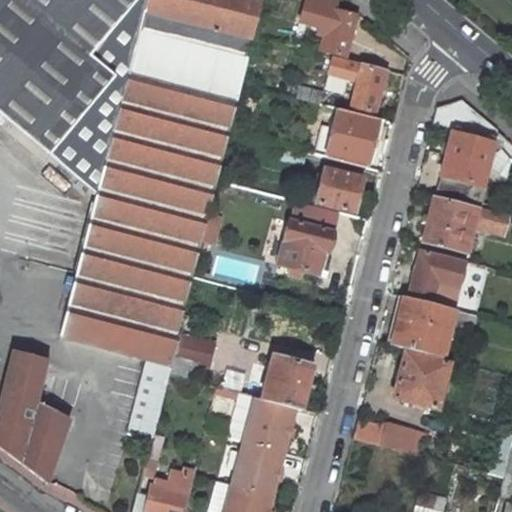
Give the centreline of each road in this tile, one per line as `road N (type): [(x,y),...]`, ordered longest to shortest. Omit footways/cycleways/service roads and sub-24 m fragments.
road 1 (unclassified): [(310,511),(419,92),(458,30)]
road 2 (unknown): [(0,256),(76,352),(113,373),(100,454)]
